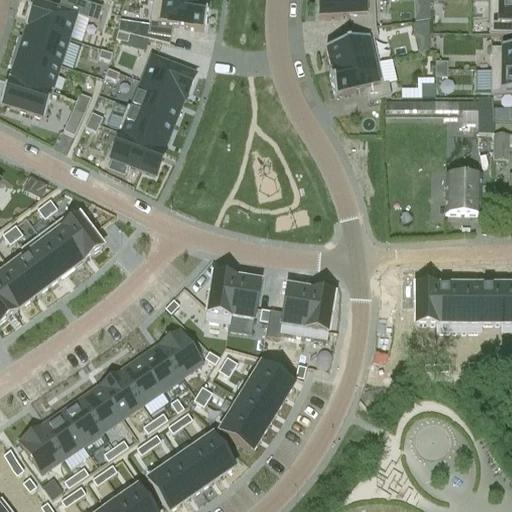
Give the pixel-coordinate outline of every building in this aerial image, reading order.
[(32,4),(24,31),(25,31),(25,30),(43,36),(69,44),(76,19),(97,26),(101,11),(66,0),(61,0),(58,12),(32,4)] [(157,0),(157,3),(157,4),(206,11),(206,10),(207,0),(157,0)] [(318,0),(319,22),(349,21),(351,34),(375,31),(373,0),(318,0)] [(153,2),(147,38),(171,42),(172,30),(203,35),(207,10),(206,10),(206,11),(157,4),(157,3),(153,2)] [(511,4),(489,4),(488,39),(511,39),(511,27),(511,26),(511,4)] [(429,14),(414,14),(415,26),(428,24),(429,24),(429,14)] [(415,26),(412,26),(414,37),(428,35),(428,24),(415,26)] [(18,40),(13,55),(34,62),(60,70),(69,44),(43,36),(25,30),(25,31),(22,41),(18,40)] [(350,48),(324,54),(329,76),(330,77),(378,66),(377,66),(372,43),(377,42),(375,32),(375,31),(351,34),(351,38),(352,47),(350,48)] [(115,44),(127,47),(129,39),(117,36),(115,44)] [(490,52),(490,74),(511,74),(511,52),(500,52),(490,52)] [(109,65),(112,58),(100,54),(98,62),(109,65)] [(9,82),(8,83),(52,97),(60,70),(34,62),(13,55),(8,70),(12,71),(9,82)] [(151,61),(141,87),(183,103),(183,104),(184,105),(194,78),(151,61)] [(329,76),(328,76),(334,100),(362,94),(364,106),(390,100),(388,92),(387,87),(382,88),(378,67),(378,66),(330,77),(329,76)] [(435,66),(435,73),(447,74),(447,66),(435,66)] [(115,85),(118,78),(107,73),(104,81),(115,85)] [(435,73),(434,81),(447,82),(447,74),(435,73)] [(511,74),(490,74),(490,97),(499,97),(511,97),(511,74)] [(7,81),(0,104),(0,108),(44,123),(52,97),(8,83),(9,82),(7,81)] [(131,111),(131,112),(173,129),(183,104),(183,103),(141,87),(131,111)] [(421,89),(421,102),(434,102),(434,88),(421,89)] [(79,98),(77,106),(89,109),(91,101),(79,98)] [(458,106),(458,118),(461,118),(477,118),(477,125),(477,137),(491,137),(491,125),(491,103),(477,103),(477,106),(458,106)] [(89,109),(77,106),(75,114),(86,117),(89,109)] [(385,107),(385,118),(458,118),(458,106),(385,107)] [(127,110),(116,137),(120,139),(121,138),(129,141),(163,155),(163,154),(173,129),(131,112),(131,111),(127,110)] [(91,117),(88,124),(99,129),(102,122),(91,117)] [(88,124),(84,132),(95,137),(99,129),(88,124)] [(492,140),(492,165),(507,165),(508,149),(511,148),(511,139),(509,139),(509,138),(492,137),(492,140)] [(111,163),(106,174),(123,181),(127,170),(154,181),(165,154),(163,154),(163,155),(129,141),(121,138),(120,139),(111,163)] [(444,180),(443,219),(479,220),(480,181),(444,180)] [(49,205),(43,210),(50,220),(57,215),(49,205)] [(43,210),(36,215),(44,225),(50,220),(43,210)] [(91,238),(102,230),(77,211),(73,214),(91,238)] [(73,214),(56,227),(84,265),(101,252),(91,238),(73,214)] [(56,227),(38,240),(66,278),(84,265),(56,227)] [(15,231),(8,236),(15,245),(22,241),(15,231)] [(8,236),(2,241),(9,250),(15,245),(8,236)] [(38,240),(20,254),(25,260),(26,260),(49,291),(66,278),(38,240)] [(25,260),(8,273),(31,304),(49,291),(26,260),(25,260)] [(8,273),(0,279),(0,297),(14,317),(31,304),(8,273)] [(211,280),(204,326),(229,330),(230,322),(229,322),(235,283),(211,280)] [(235,283),(229,322),(230,322),(253,325),(258,287),(235,283)] [(286,292),(279,338),(302,342),(310,296),(286,292)] [(415,292),(415,331),(437,331),(437,292),(415,292)] [(437,292),(437,331),(459,331),(459,292),(437,292)] [(459,292),(459,331),(480,331),(480,292),(459,292)] [(480,292),(480,331),(502,331),(502,292),(480,292)] [(511,292),(502,292),(502,331),(511,330),(511,292)] [(310,296),(302,342),(326,346),(333,299),(310,296)] [(0,297),(0,327),(14,317),(0,297)] [(172,305),(164,314),(170,320),(178,311),(172,305)] [(261,314),(258,326),(267,328),(269,316),(261,314)] [(269,316),(267,328),(275,329),(277,317),(269,316)] [(179,336),(159,351),(181,383),(201,369),(179,336)] [(159,351),(139,364),(161,397),(181,383),(159,351)] [(208,357),(204,364),(214,370),(218,363),(208,357)] [(226,363),(222,370),(232,376),(236,369),(226,363)] [(139,364),(119,378),(142,411),(161,397),(139,364)] [(222,370),(217,377),(228,383),(232,376),(222,370)] [(260,370),(249,387),(282,407),(293,390),(260,370)] [(297,371),(295,383),(303,384),(305,373),(297,371)] [(480,376),(467,376),(467,384),(480,384),(480,376)] [(493,376),(480,376),(480,384),(494,384),(493,376)] [(437,377),(423,378),(424,386),(437,385),(437,377)] [(450,377),(437,377),(437,385),(450,385),(450,377)] [(118,378),(99,391),(99,392),(99,391),(122,425),(142,411),(119,378),(118,378)] [(249,387),(239,403),(272,423),(282,407),(249,387)] [(99,392),(79,405),(102,438),(122,425),(99,391),(99,392)] [(201,392),(197,399),(207,406),(211,399),(201,392)] [(197,399),(192,406),(203,413),(207,406),(197,399)] [(239,403),(229,420),(262,440),(272,423),(239,403)] [(79,405),(60,419),(83,452),(102,438),(79,405)] [(176,405),(170,409),(176,419),(183,415),(176,405)] [(60,419),(40,432),(63,466),(83,452),(60,419)] [(162,419),(152,426),(157,433),(167,426),(162,419)] [(187,419),(177,426),(182,432),(192,426),(187,419)] [(229,420),(219,437),(252,457),(262,440),(229,420)] [(152,426),(142,433),(147,440),(157,433),(152,426)] [(177,426),(167,433),(172,439),(182,432),(177,426)] [(39,432),(19,446),(43,481),(63,466),(40,432),(39,432)] [(155,441),(146,447),(150,454),(160,447),(155,441)] [(211,441),(195,452),(217,484),(233,473),(211,441)] [(123,446),(113,453),(117,460),(127,453),(123,446)] [(146,447),(136,454),(140,461),(150,454),(146,447)] [(195,452),(179,463),(201,495),(217,484),(195,452)] [(9,453),(2,458),(10,469),(16,464),(9,453)] [(113,453),(103,460),(107,467),(117,460),(113,453)] [(179,463),(163,474),(185,506),(201,495),(179,463)] [(16,464),(10,469),(17,480),(24,475),(16,464)] [(111,471),(101,478),(106,485),(116,478),(111,471)] [(83,474),(73,481),(78,487),(88,480),(83,474)] [(163,474),(147,485),(165,511),(175,511),(185,506),(163,474)] [(101,478),(91,485),(96,491),(106,485),(101,478)] [(73,481),(63,487),(68,494),(78,487),(73,481)] [(29,482),(22,487),(30,498),(36,493),(29,482)] [(149,511),(136,492),(120,504),(125,511),(149,511)] [(80,493),(70,499),(75,506),(85,499),(80,493)] [(70,499),(60,506),(63,511),(66,511),(75,506),(70,499)]
